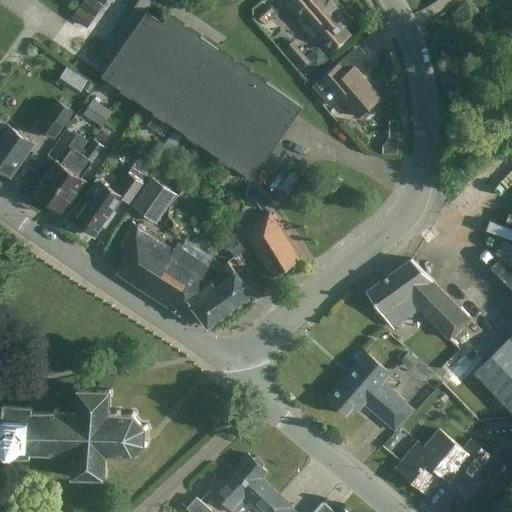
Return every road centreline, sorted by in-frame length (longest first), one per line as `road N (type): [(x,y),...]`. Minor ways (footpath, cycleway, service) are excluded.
road 1 (residential): [(228,367),(367,251),(417,197),(418,103),(410,55),(385,0)]
road 2 (tertiary): [(228,367),(0,210)]
road 3 (tertiary): [(393,511),(265,401)]
road 4 (residential): [(265,401),(140,511)]
